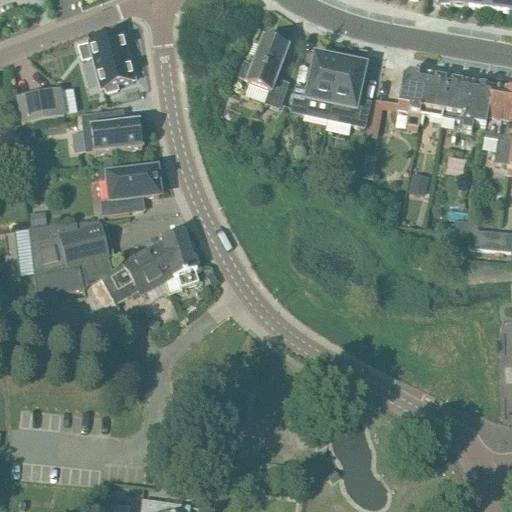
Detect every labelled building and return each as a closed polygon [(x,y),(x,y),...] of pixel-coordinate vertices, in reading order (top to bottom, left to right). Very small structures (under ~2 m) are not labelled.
[(441,0),(441,7),(469,11),(469,0),(441,0)] [(511,0),(469,0),(469,11),(511,16),(511,0)] [(116,87),(133,83),(120,36),(88,45),(89,46),(78,49),(81,62),(92,59),(101,91),(104,90),(105,95),(117,92),(116,87)] [(254,71),(245,68),(240,81),(249,84),(247,88),(269,96),(265,108),(279,113),(289,88),(276,84),(288,52),(283,50),(284,47),(271,42),(270,45),(265,43),(254,71)] [(365,132),(371,106),(358,104),(365,70),(317,60),(309,93),(296,90),(291,116),(305,119),(307,114),(353,124),(352,129),(365,132)] [(419,132),(419,129),(428,81),(413,78),(410,76),(402,80),(404,83),(398,116),(409,118),(407,130),(419,132)] [(435,82),(428,81),(419,129),(423,129),(425,121),(443,124),(449,85),(448,85),(446,80),(438,78),(438,79),(435,82)] [(473,129),(486,132),(493,92),(491,92),(490,88),(481,86),(481,87),(478,90),(465,88),(463,83),(455,81),(455,82),(451,85),(449,85),(443,124),(460,127),(458,137),(472,139),(473,129)] [(17,100),(21,127),(66,119),(61,92),(17,100)] [(487,132),(485,142),(498,144),(494,167),(509,169),(508,170),(511,170),(511,95),(493,92),(486,132),(487,132)] [(94,158),(142,152),(139,127),(113,130),(112,117),(82,120),(86,156),(94,156),(94,158)] [(367,160),(363,183),(372,185),(376,161),(367,160)] [(117,161),(105,162),(105,169),(117,168),(117,161)] [(156,175),(108,180),(111,205),(101,206),(103,220),(129,217),(127,204),(159,200),(156,175)] [(414,177),(410,195),(426,198),(429,181),(414,177)] [(46,216),(31,217),(32,230),(47,228),(46,216)] [(455,224),(454,237),(466,239),(468,239),(470,227),(470,226),(455,224)] [(107,260),(110,259),(113,259),(105,230),(100,231),(99,227),(78,229),(30,234),(36,280),(38,304),(57,299),(70,296),(63,273),(108,261),(107,260)] [(468,239),(467,252),(511,257),(511,241),(511,237),(478,234),(478,228),(470,227),(468,239)] [(162,246),(145,255),(163,286),(174,280),(174,282),(175,282),(178,291),(191,287),(188,277),(196,274),(182,234),(160,242),(162,246)] [(163,286),(145,255),(111,274),(101,280),(111,298),(132,286),(140,299),(163,286)] [(108,261),(63,273),(70,296),(84,293),(83,290),(87,288),(101,280),(111,274),(108,261)] [(210,278),(203,280),(206,291),(213,289),(210,278)] [(101,280),(87,288),(102,315),(104,314),(112,309),(116,307),(111,298),(101,280)] [(54,325),(57,299),(38,304),(41,323),(54,325)] [(112,309),(104,314),(108,321),(116,316),(114,314),(112,309)] [(148,323),(147,330),(158,332),(159,325),(148,323)] [(216,457),(231,459),(241,396),(225,394),(216,457)] [(321,440),(314,444),(320,452),(326,448),(321,440)] [(333,473),(326,478),(331,485),(338,480),(333,473)]
